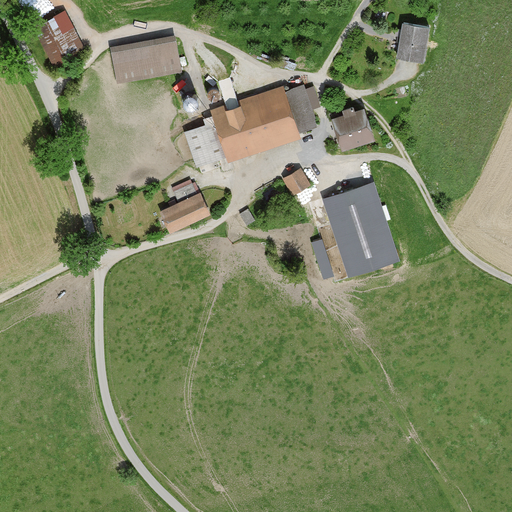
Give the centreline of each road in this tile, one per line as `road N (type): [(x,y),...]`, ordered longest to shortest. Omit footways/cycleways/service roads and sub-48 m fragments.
road 1 (unclassified): [(0,5),(47,92),(96,253),(111,414),(132,457),(182,511)]
road 2 (track): [(369,0),(318,78),(269,69),(211,40),(149,29),(114,37),(47,92)]
road 3 (track): [(98,262),(208,226),(282,167),(370,156),(410,167)]
road 4 (track): [(410,167),(444,229),(477,263),(511,279)]
road 5 (track): [(410,167),(369,107),(318,78)]
